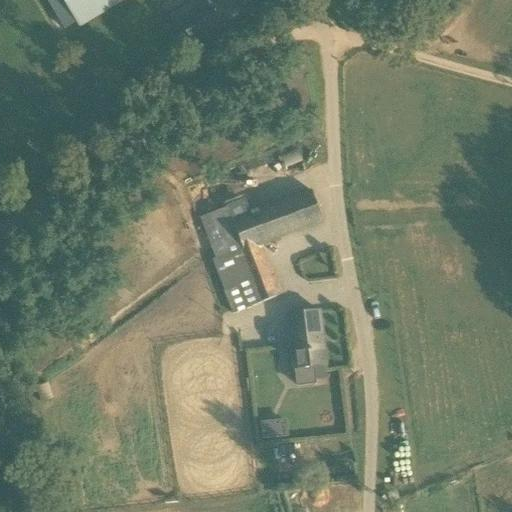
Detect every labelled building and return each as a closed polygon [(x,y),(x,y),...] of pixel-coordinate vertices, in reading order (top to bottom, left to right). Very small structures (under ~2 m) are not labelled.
[(61,0),(79,28),(125,0),(61,0)] [(199,0),(205,8),(178,24),(191,45),(250,10),(244,0),(199,0)] [(295,148),(276,155),(281,168),(300,161),(295,148)] [(200,219),(205,233),(236,314),(279,297),(260,247),(323,222),(312,192),(247,217),(241,200),(224,206),(226,210),(200,219)] [(320,312),(286,316),(293,370),(295,370),(297,387),(315,384),(315,385),(316,385),(316,382),(314,368),(324,366),(327,366),(320,312)] [(314,368),(316,382),(325,380),(324,366),(314,368)] [(260,423),(262,440),(288,438),(286,420),(260,423)]
